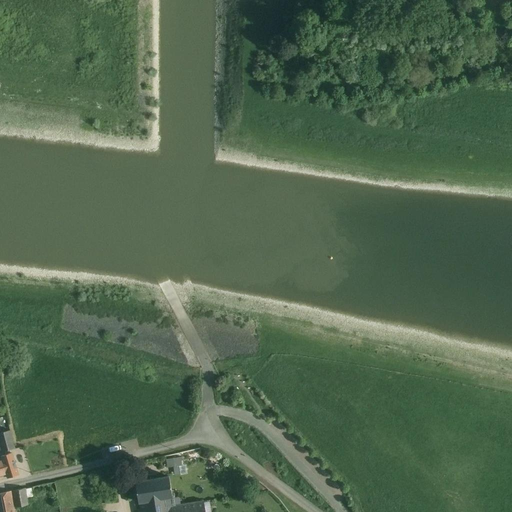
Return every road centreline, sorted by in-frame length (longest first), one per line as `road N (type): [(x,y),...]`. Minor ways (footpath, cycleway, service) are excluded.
road 1 (residential): [(0,486),(217,433)]
road 2 (unclassified): [(217,433),(210,373),(167,290)]
road 3 (unclassified): [(319,511),(217,433)]
